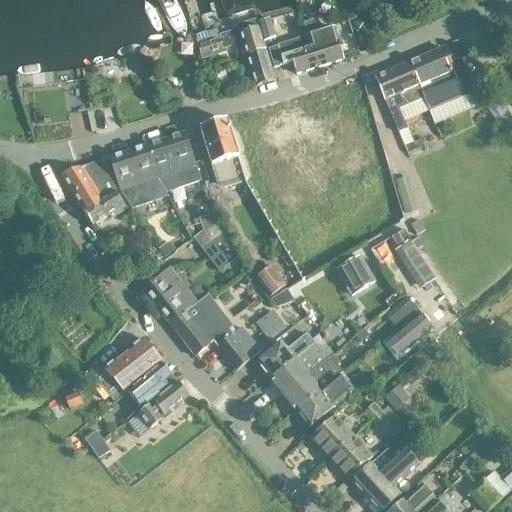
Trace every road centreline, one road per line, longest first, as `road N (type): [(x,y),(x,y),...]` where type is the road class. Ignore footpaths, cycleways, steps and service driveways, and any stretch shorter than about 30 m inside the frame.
road 1 (residential): [(33,163),(347,69),(509,0)]
road 2 (residential): [(314,511),(134,307),(33,163)]
